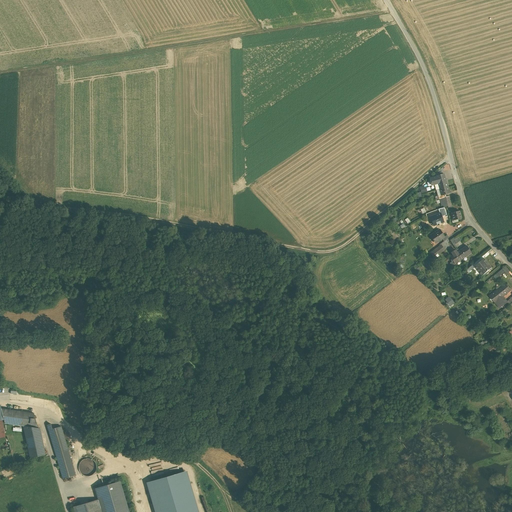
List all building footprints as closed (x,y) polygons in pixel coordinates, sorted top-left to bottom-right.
[(436,177),(429,179),(431,185),(434,184),(438,183),(437,179),(436,177)] [(445,177),(437,179),(438,183),(434,184),(436,190),(439,189),(448,187),(445,177)] [(448,187),(439,189),(441,195),(445,194),(450,193),(448,187)] [(459,211),(451,213),(452,217),(451,217),(451,218),(453,218),(453,220),(461,218),(459,211)] [(440,214),(432,217),(434,223),(444,220),(443,217),(443,216),(441,217),(440,214)] [(439,229),(430,235),(435,243),(442,238),(444,237),(439,229)] [(441,245),(435,250),(438,255),(444,250),(441,245)] [(467,246),(458,252),(462,258),(471,252),(467,246)] [(458,252),(450,257),(454,263),(462,258),(458,252)] [(484,259),(475,267),(483,276),(492,268),(484,259)] [(505,265),(493,276),(496,279),(504,271),(506,273),(509,271),(505,265)] [(505,284),(498,290),(503,295),(510,289),(505,284)] [(498,290),(495,292),(496,293),(494,295),(498,299),(502,296),(503,295),(498,290)] [(448,296),(444,300),(449,306),(454,302),(448,296)] [(502,296),(498,299),(503,305),(507,302),(502,296)] [(498,342),(488,348),(491,354),(501,348),(498,342)] [(34,413),(1,409),(4,419),(5,423),(24,426),(38,428),(34,413)] [(38,428),(24,426),(30,458),(45,454),(40,429),(38,428)] [(52,429),(49,430),(63,479),(75,475),(61,427),(52,429)] [(96,471),(96,467),(96,464),(94,461),(91,459),(87,458),(84,459),(81,461),(79,464),(78,468),(79,471),(81,474),(84,476),(88,476),(91,476),(94,474),(96,471)] [(197,511),(187,473),(149,483),(157,511),(197,511)] [(128,511),(120,481),(95,488),(98,500),(102,511),(128,511)] [(102,511),(98,500),(73,507),(74,511),(102,511)]
